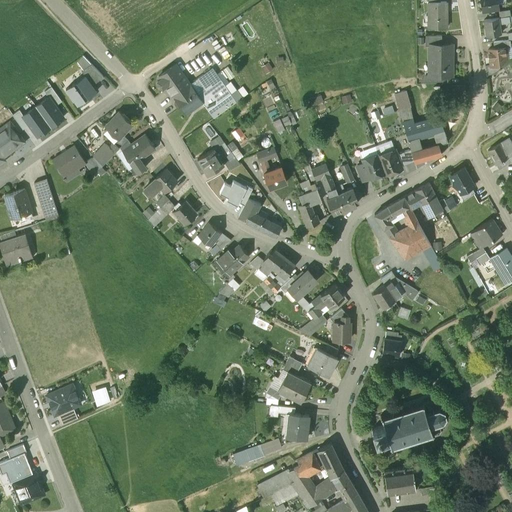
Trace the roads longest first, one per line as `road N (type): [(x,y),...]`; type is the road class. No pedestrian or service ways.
road 1 (tertiary): [(345,258),(290,248),(233,220),(205,193),(131,84)]
road 2 (tertiary): [(345,258),(370,323),(339,425),(378,511)]
road 3 (residential): [(72,511),(0,315)]
road 4 (tertiary): [(468,143),(353,219),(345,258)]
road 5 (residential): [(0,182),(131,84)]
road 6 (tertiary): [(464,0),(477,77),(473,129)]
